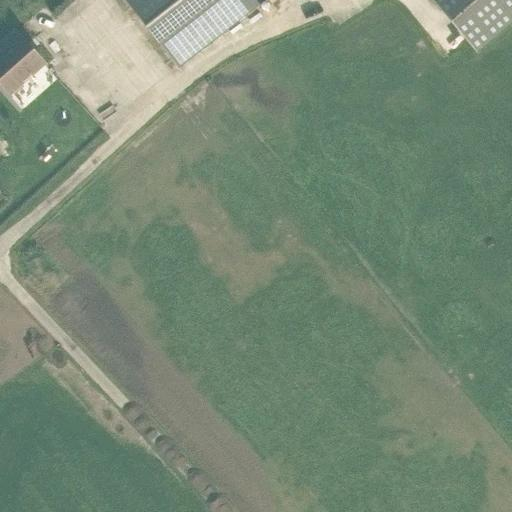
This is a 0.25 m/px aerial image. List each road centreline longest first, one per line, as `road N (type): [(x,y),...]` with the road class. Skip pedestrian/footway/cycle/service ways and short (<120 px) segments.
road 1 (track): [(218,511),(0,271)]
road 2 (track): [(0,246),(91,166),(32,156),(0,126)]
